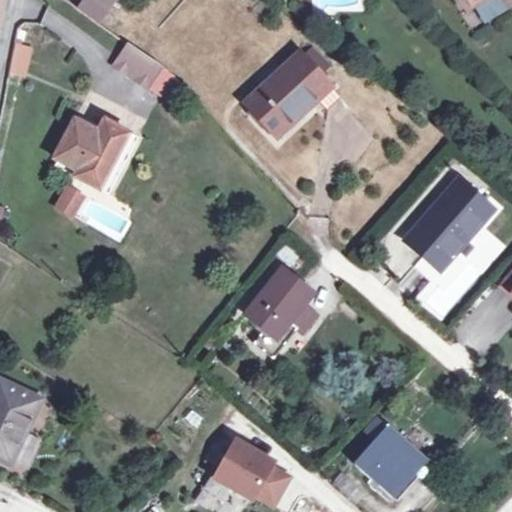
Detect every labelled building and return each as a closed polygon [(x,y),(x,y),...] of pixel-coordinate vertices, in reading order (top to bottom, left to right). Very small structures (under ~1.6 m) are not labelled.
[(114,0),(86,0),(79,11),(99,25),(115,0),(114,0)] [(13,44),(11,56),(20,59),(28,61),(30,49),(13,44)] [(128,45),(114,66),(148,89),(162,68),(128,45)] [(326,108),(330,105),(337,98),(299,55),(246,106),(275,137),(317,99),(326,108)] [(20,59),(11,56),(6,79),(16,81),(20,59)] [(107,196),(137,139),(102,120),(96,133),(73,120),(53,159),(76,171),(73,178),(107,196)] [(457,183),(407,241),(441,271),(492,212),(457,183)] [(59,210),(72,216),(81,198),(68,192),(59,210)] [(272,362),(285,345),(277,339),(288,326),(301,336),(316,317),(304,307),(313,295),(282,270),(245,317),(263,332),(252,346),(272,362)] [(0,383),(0,460),(10,465),(39,403),(0,383)] [(402,443),(388,431),(355,468),(371,481),(376,475),(396,494),(424,462),(402,443)] [(235,443),(214,481),(250,502),(254,495),(271,504),(285,478),(268,468),(271,463),(235,443)]
